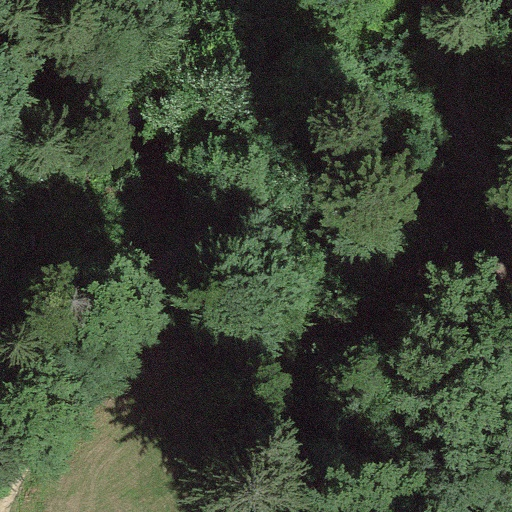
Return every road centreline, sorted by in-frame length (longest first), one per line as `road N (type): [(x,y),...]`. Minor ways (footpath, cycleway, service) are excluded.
road 1 (track): [(15,511),(85,368),(155,279),(246,222),(307,226),(473,293),(511,259)]
road 2 (track): [(511,218),(448,65),(445,0)]
